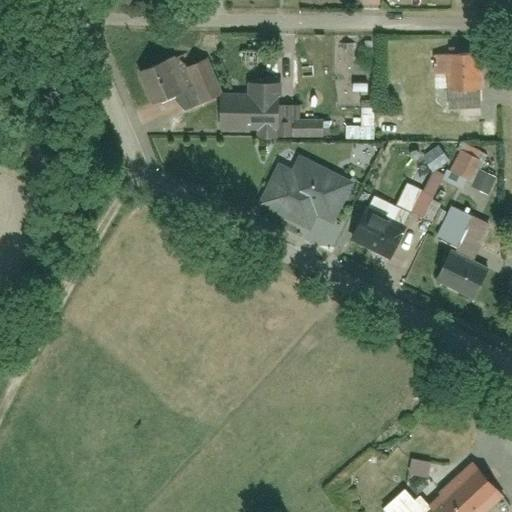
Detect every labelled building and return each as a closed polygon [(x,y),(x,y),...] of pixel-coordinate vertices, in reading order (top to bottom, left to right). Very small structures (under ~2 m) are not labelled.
[(278,0),(221,0),(222,13),(279,12),(278,0)] [(477,8),(477,0),(445,0),(446,9),(477,8)] [(481,108),(480,67),(448,68),(448,74),(433,75),(433,93),(447,93),(447,109),(481,108)] [(205,75),(177,89),(196,125),(224,111),(205,75)] [(172,79),(141,94),(161,134),(192,119),(172,79)] [(256,119),(226,119),(225,145),(260,146),(260,157),(282,157),(283,104),(256,103),(256,119)] [(326,140),(296,140),(296,157),(327,156),(326,140)] [(346,182),(317,166),(307,185),(336,200),(346,182)] [(331,210),(299,191),(283,220),(315,238),(331,210)] [(439,215),(411,203),(401,226),(430,238),(439,215)] [(476,233),(456,223),(441,254),(461,264),(476,233)] [(417,251),(372,230),(358,259),(403,280),(417,251)] [(492,284),(453,266),(440,296),(478,314),(492,284)] [(507,511),(479,481),(445,511),(418,511),(413,507),(407,511),(507,511)]
